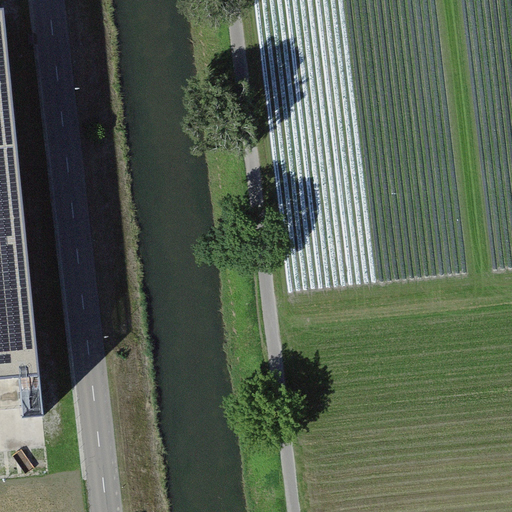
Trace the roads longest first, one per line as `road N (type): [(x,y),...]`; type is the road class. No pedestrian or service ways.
road 1 (track): [(292,511),(233,0)]
road 2 (tertiary): [(49,0),(108,511)]
